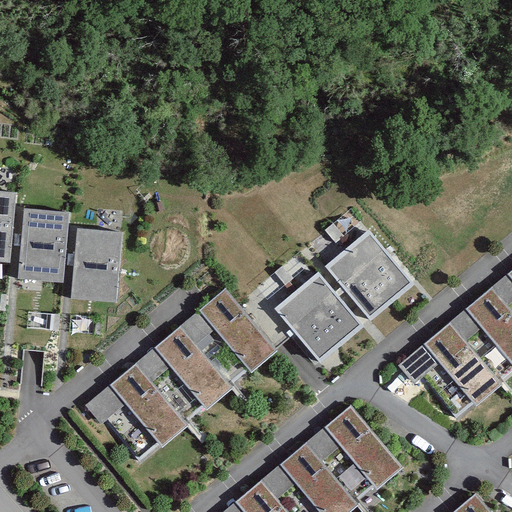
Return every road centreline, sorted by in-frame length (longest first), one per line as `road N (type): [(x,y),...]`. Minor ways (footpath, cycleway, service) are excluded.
road 1 (residential): [(38,447),(206,299)]
road 2 (residential): [(354,396),(511,264)]
road 3 (residential): [(214,511),(354,396)]
road 4 (residential): [(354,396),(481,482)]
